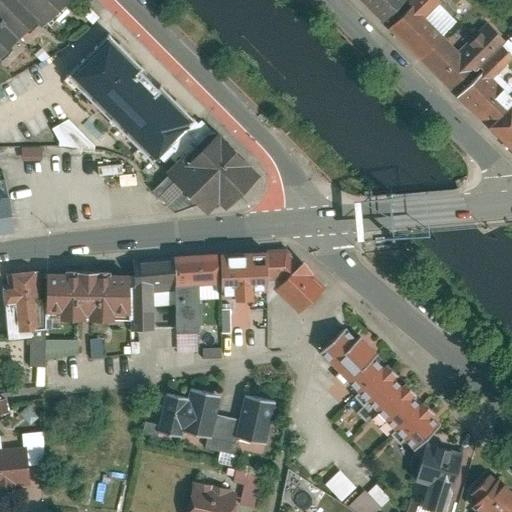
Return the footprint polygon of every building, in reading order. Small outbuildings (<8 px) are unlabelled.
[(57,0),(0,0),(0,50),(27,18),(33,24),(49,5),(57,0)] [(366,0),(386,17),(401,0),(366,0)] [(414,0),(413,1),(389,27),(432,69),(459,42),(431,10),(437,1),(435,0),(414,0)] [(456,52),(438,74),(465,103),(491,79),(511,52),(511,48),(487,21),(456,52)] [(96,23),(60,57),(68,65),(103,31),(96,23)] [(111,41),(72,78),(153,164),(192,127),(111,41)] [(511,98),(494,82),(468,105),(510,148),(511,146),(511,98)] [(72,116),(50,127),(63,152),(85,141),(72,116)] [(173,157),(181,165),(153,193),(172,212),(194,206),(206,218),(217,206),(224,212),(258,178),(204,125),(173,157)] [(0,232),(8,231),(2,180),(0,179),(0,232)] [(268,251),(220,254),(223,295),(234,295),(234,299),(252,298),(251,290),(270,289),(268,251)] [(174,286),(175,327),(199,326),(198,283),(216,283),(215,257),(174,258),(174,259),(174,286)] [(132,260),(133,329),(157,329),(156,286),(174,286),(174,259),(132,260)] [(320,284),(296,261),(271,288),(295,310),(320,284)] [(38,271),(2,273),(7,339),(43,336),(38,271)] [(128,282),(49,278),(48,316),(64,316),(64,325),(84,326),(84,317),(92,317),(92,326),(114,327),(114,318),(128,319),(128,282)] [(355,337),(345,327),(318,353),(336,371),(333,374),(400,444),(403,442),(412,452),(443,422),(358,334),(355,337)] [(77,355),(77,339),(28,339),(28,363),(42,363),(42,355),(77,355)] [(235,437),(267,443),(274,399),(241,394),(237,417),(215,414),(219,392),(186,387),(184,395),(160,391),(153,429),(207,438),(206,445),(233,449),(235,437)] [(43,463),(42,430),(20,431),(20,447),(0,447),(0,486),(27,486),(26,464),(43,463)] [(444,511),(460,453),(426,444),(416,479),(428,482),(420,511),(423,511),(444,511)] [(238,502),(252,506),(260,471),(235,465),(231,481),(242,484),(238,502)] [(339,469),(324,483),(340,500),(355,486),(339,469)] [(461,499),(474,511),(511,511),(511,493),(490,471),(461,499)] [(190,479),(182,511),(233,511),(238,490),(190,479)] [(358,511),(373,511),(388,497),(372,482),(350,504),(358,511)]
